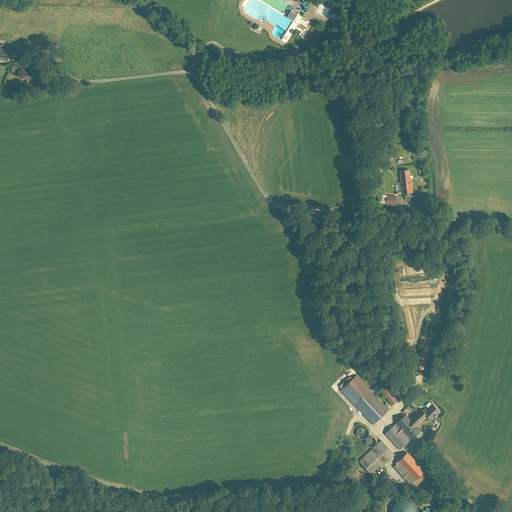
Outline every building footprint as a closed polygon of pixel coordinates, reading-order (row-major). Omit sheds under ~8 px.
[(297,14),(293,22),(306,29),(311,22),(297,14)] [(0,48),(0,60),(7,61),(9,50),(0,48)] [(13,64),(12,72),(23,75),(24,66),(13,64)] [(410,169),(398,170),(400,196),(412,195),(410,169)] [(357,375),(340,391),(371,425),(388,409),(357,375)] [(388,387),(381,391),(391,406),(398,401),(388,387)] [(399,388),(393,392),(398,399),(404,395),(399,388)] [(419,433),(415,429),(427,418),(431,422),(440,412),(433,405),(424,414),(420,410),(417,412),(410,404),(406,408),(414,416),(409,421),(405,417),(386,436),(400,451),(419,433)] [(394,455),(380,440),(357,463),(372,477),(394,455)] [(419,487),(436,471),(430,465),(424,471),(406,453),(397,462),(415,480),(413,482),(419,487)] [(390,511),(389,511),(413,511),(413,507),(411,503),(406,500),(399,500),(394,502),(391,508),(390,511)]
